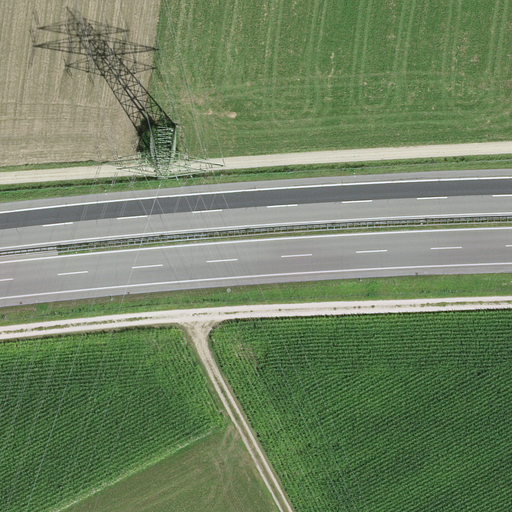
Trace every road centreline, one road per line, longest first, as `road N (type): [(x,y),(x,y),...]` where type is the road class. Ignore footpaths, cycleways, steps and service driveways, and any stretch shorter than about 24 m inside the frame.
road 1 (motorway): [(511,194),(0,232)]
road 2 (motorway): [(0,281),(511,249)]
road 3 (track): [(511,306),(125,321),(0,334)]
road 4 (track): [(0,172),(272,152),(511,147)]
road 5 (track): [(285,511),(183,318)]
